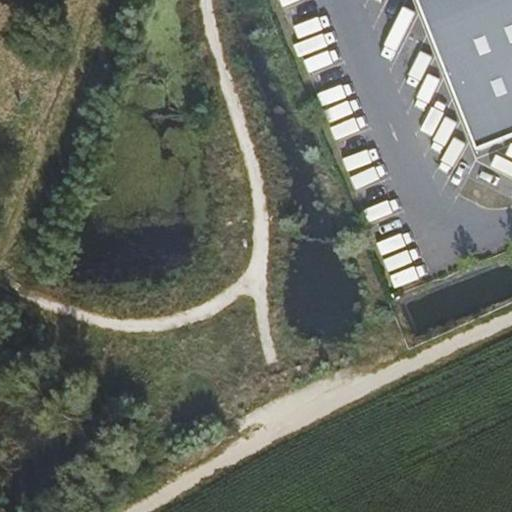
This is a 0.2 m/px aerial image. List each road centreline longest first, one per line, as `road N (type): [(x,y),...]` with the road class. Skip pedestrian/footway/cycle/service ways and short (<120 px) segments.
road 1 (track): [(218,0),(225,77),(264,232),(264,319),(291,420)]
road 2 (track): [(511,315),(291,420),(141,511)]
